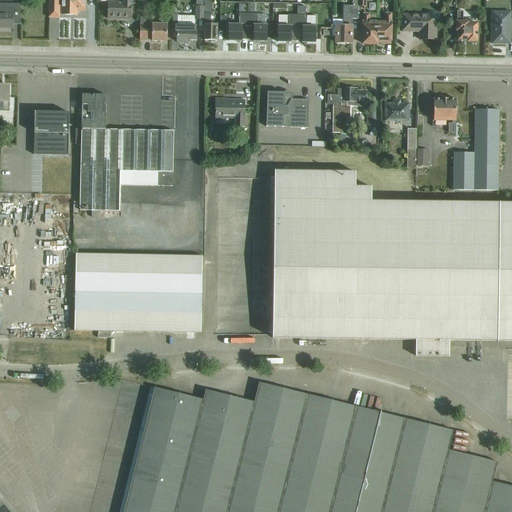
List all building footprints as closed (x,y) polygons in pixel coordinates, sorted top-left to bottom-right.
[(48,0),(48,18),(60,18),(60,14),(63,14),(63,15),(77,15),(77,11),(85,11),(84,0),(48,0)] [(131,19),(131,0),(101,0),(101,2),(108,2),(108,19),(131,19)] [(366,0),(358,0),(358,8),(366,8),(366,0)] [(209,1),(205,1),(204,41),(209,41),(210,43),(215,43),(216,41),(217,41),(217,25),(211,25),(208,25),(208,23),(211,23),(211,1),(209,1)] [(0,4),(0,27),(13,28),(13,24),(21,24),(20,5),(0,4)] [(333,20),(332,36),(337,36),(336,44),(351,44),(352,20),(358,20),(358,7),(352,7),(344,6),(344,13),(344,20),(333,20)] [(195,7),(195,17),(195,20),(204,20),(204,7),(195,7)] [(297,15),(297,41),(302,41),(303,41),(303,43),(308,43),(315,43),(315,33),(315,27),(316,26),(316,25),(316,17),(316,16),(305,16),(305,10),(305,7),(300,7),(297,7),(297,15)] [(477,41),(477,24),(468,24),(468,22),(463,22),(463,12),(457,12),(457,31),(459,31),(458,40),(468,41),(470,43),(475,43),(476,41),(477,41)] [(229,35),(229,42),(235,42),(241,42),(242,40),(244,40),(247,40),(248,14),(239,14),(238,23),(229,23),(229,35)] [(248,14),(247,40),(253,40),(253,42),(259,42),(266,42),(267,24),(266,24),(266,14),(257,14),(254,14),(248,14)] [(377,45),(377,20),(370,20),(370,14),(363,14),(363,44),(377,45)] [(377,23),(377,43),(383,44),(385,42),(385,41),(388,41),(391,41),(392,14),(386,14),(385,23),(377,23)] [(428,16),(402,16),(402,32),(420,32),(420,40),(436,40),(436,22),(440,22),(440,15),(428,14),(428,16)] [(278,26),(278,43),(284,43),(290,43),(290,41),(296,41),(297,41),(297,15),(292,15),(289,15),(288,15),(287,27),(278,26)] [(167,42),(167,25),(152,25),(146,25),(146,17),(140,17),(140,41),(152,41),(152,42),(167,42)] [(195,20),(195,17),(178,17),(178,20),(178,26),(176,26),(176,33),(178,34),(177,43),(190,43),(190,41),(196,41),(196,26),(195,26),(195,20)] [(511,18),(492,19),(492,44),(510,44),(510,26),(511,25),(511,18)] [(0,110),(3,111),(8,111),(8,96),(8,95),(8,86),(0,85),(0,110)] [(350,106),(366,107),(366,92),(353,92),(353,90),(338,90),(338,96),(328,96),(328,105),(333,105),(332,134),(350,134),(350,106)] [(285,93),(267,93),(266,127),(283,128),(290,128),(308,129),(309,100),(291,100),(285,98),(285,93)] [(82,95),(82,129),(106,130),(106,96),(82,95)] [(245,127),(245,101),(235,101),(235,102),(226,102),(226,99),(215,99),(214,117),(235,117),(235,127),(245,127)] [(455,134),(456,100),(433,100),(433,121),(452,121),(452,124),(448,124),(448,133),(455,134)] [(393,105),(386,105),(386,120),(394,120),(394,121),(401,121),(401,124),(407,124),(407,121),(408,121),(408,105),(400,105),(400,101),(393,101),(393,105)] [(453,190),(497,191),(499,111),(475,111),(474,152),(454,151),(453,190)] [(68,130),(69,113),(52,112),(35,112),(35,122),(34,155),(52,156),(68,156),(68,130)] [(173,131),(106,130),(82,129),(80,211),(91,211),(91,217),(97,217),(98,211),(120,212),(121,185),(172,186),(173,131)] [(415,169),(415,129),(407,129),(406,169),(415,169)] [(428,148),(417,148),(417,165),(428,165),(428,148)] [(200,333),(202,257),(76,254),(75,330),(98,331),(98,338),(110,338),(111,331),(200,333)] [(38,302),(38,331),(53,331),(53,302),(38,302)] [(441,353),(441,355),(453,355),(453,340),(419,340),(419,341),(430,341),(430,348),(435,348),(435,353),(441,353)] [(254,400),(205,387),(203,397),(154,385),(122,511),(511,511),(511,486),(492,482),(497,463),(497,462),(449,450),(454,431),(258,383),(254,400)] [(0,511),(9,511),(10,511),(9,511),(0,500),(0,511)]
